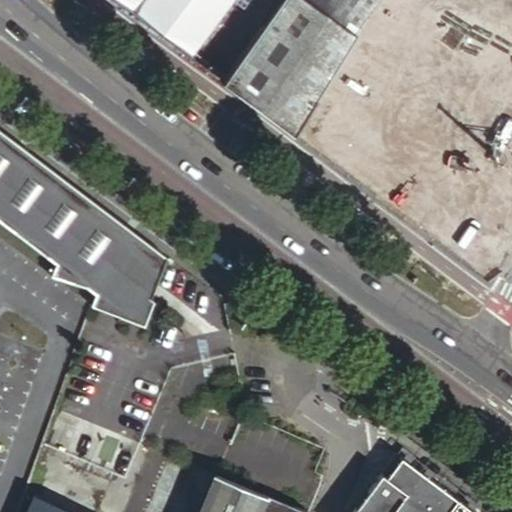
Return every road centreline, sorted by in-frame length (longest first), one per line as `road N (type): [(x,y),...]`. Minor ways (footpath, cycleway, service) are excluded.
road 1 (tertiary): [(0,112),(511,499)]
road 2 (primary): [(476,354),(221,173),(6,0)]
